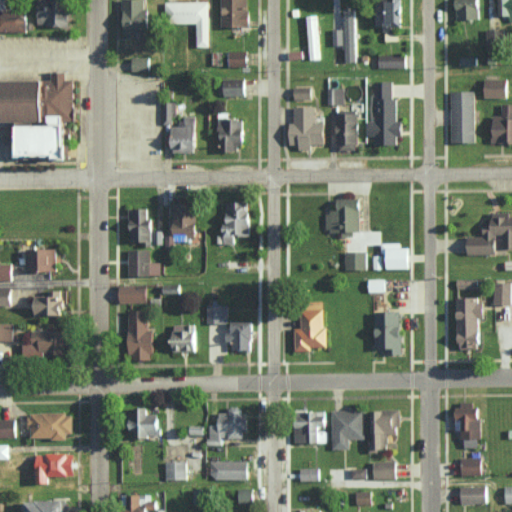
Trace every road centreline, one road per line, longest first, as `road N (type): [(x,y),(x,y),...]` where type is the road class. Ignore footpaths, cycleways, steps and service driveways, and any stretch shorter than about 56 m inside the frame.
road 1 (residential): [(511,378),(0,386)]
road 2 (residential): [(511,172),(0,179)]
road 3 (residential): [(276,511),(274,0)]
road 4 (residential): [(99,511),(98,0)]
road 5 (residential): [(428,511),(428,0)]
